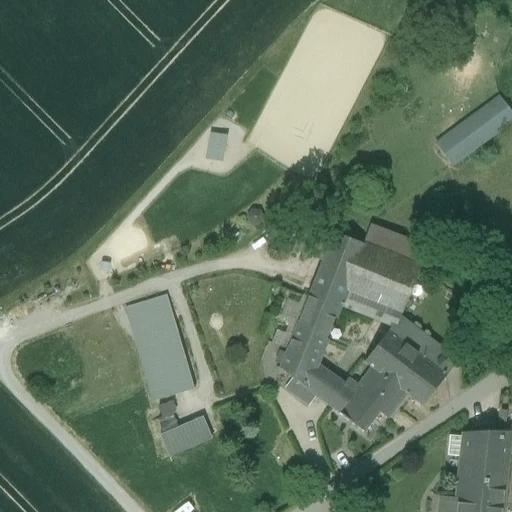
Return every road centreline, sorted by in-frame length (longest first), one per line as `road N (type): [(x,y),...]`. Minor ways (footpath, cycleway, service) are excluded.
road 1 (track): [(135,511),(19,394),(2,362),(7,347),(225,265),(255,262),(303,283)]
road 2 (track): [(335,500),(306,415),(284,390),(209,400),(171,284)]
road 3 (track): [(511,366),(320,511)]
